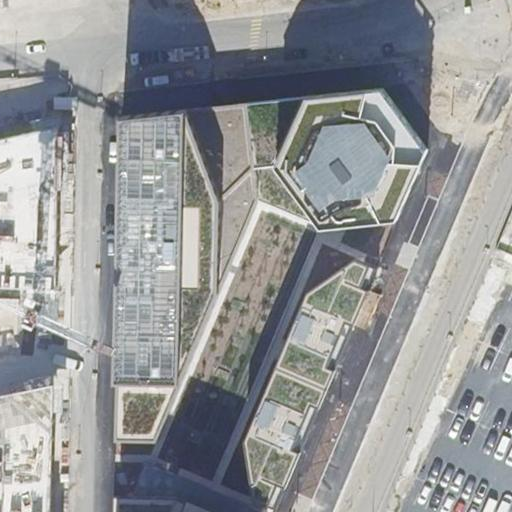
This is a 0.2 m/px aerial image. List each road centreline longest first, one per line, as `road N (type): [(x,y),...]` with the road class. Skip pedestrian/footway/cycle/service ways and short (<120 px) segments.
road 1 (residential): [(316,511),(511,50)]
road 2 (residential): [(0,54),(347,24),(403,0)]
